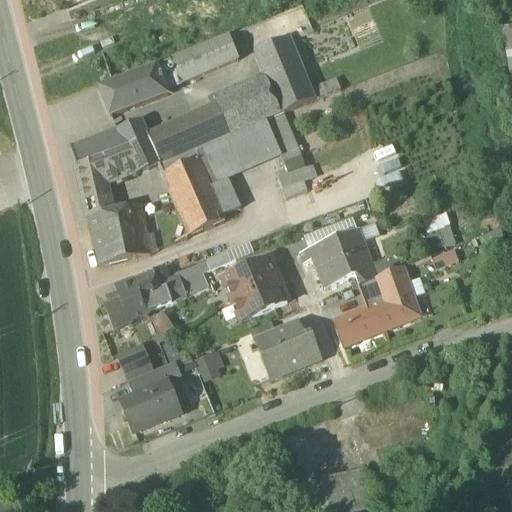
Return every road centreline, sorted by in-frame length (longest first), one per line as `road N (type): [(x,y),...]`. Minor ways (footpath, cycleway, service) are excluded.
road 1 (tertiary): [(81,479),(67,311),(0,21)]
road 2 (residential): [(81,479),(99,480),(345,385)]
road 3 (residential): [(345,385),(511,325)]
road 4 (residential): [(345,385),(293,257)]
